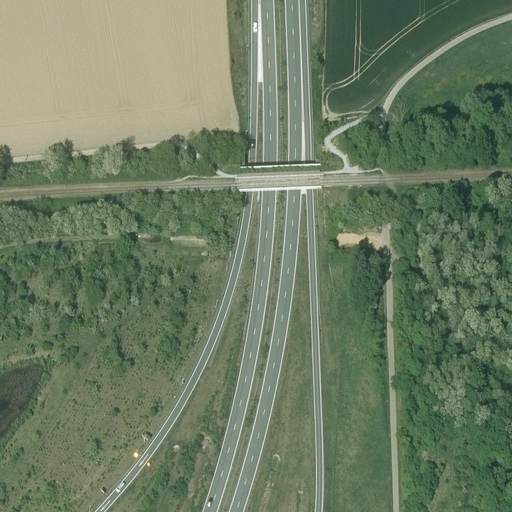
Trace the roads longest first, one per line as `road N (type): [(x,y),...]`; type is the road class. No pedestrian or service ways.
road 1 (trunk): [(263,0),(248,196),(224,307),(171,420),(98,511)]
road 2 (trunk): [(266,0),(271,115),(261,284),(209,511)]
road 3 (trunk): [(235,511),(264,413),(289,260),(294,85)]
road 4 (trunk): [(318,511),(309,194),(294,85)]
road 5 (track): [(0,246),(158,238)]
